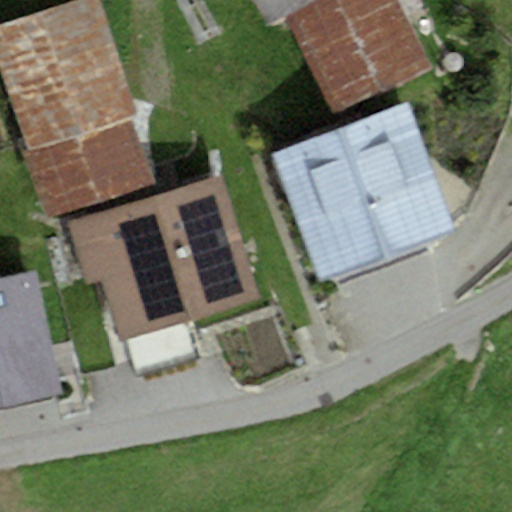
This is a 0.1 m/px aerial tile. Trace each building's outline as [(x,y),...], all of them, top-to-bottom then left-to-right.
[(254,0),(268,25),(284,16),(312,0),(254,0)] [(392,0),(312,0),(284,16),(339,117),(432,69),(392,0)] [(92,5),(0,35),(0,58),(50,209),(149,176),(92,5)] [(409,102),(270,153),(317,280),(456,230),(409,102)] [(221,176),(67,223),(86,284),(100,280),(119,342),(259,299),(221,176)] [(0,406),(62,394),(40,274),(0,281),(0,406)]
